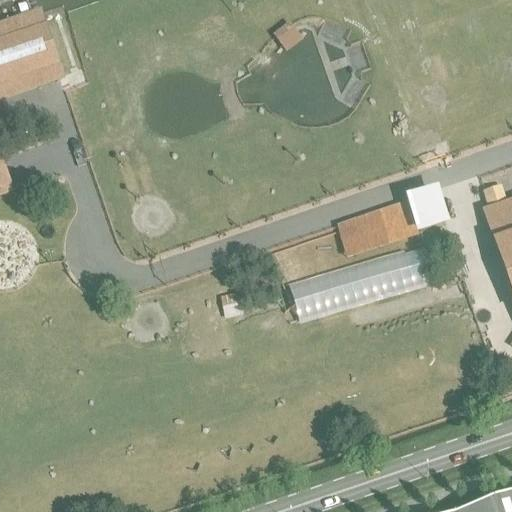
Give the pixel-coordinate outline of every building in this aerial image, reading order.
[(39,20),(0,33),(0,99),(59,79),(42,30),(39,20)] [(289,26),(272,38),(286,56),(302,43),(289,26)] [(486,191),(490,207),(509,201),(505,185),(486,191)] [(442,191),(409,197),(416,235),(449,229),(442,191)] [(511,274),(511,211),(493,218),(511,274)] [(479,279),(478,299),(493,300),(494,280),(479,279)] [(511,511),(511,498),(471,511),(511,511)]
